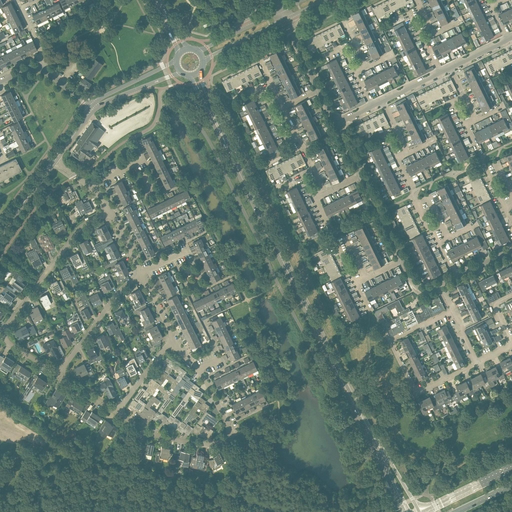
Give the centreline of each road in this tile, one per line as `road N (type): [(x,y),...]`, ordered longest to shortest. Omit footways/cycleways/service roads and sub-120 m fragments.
road 1 (tertiary): [(378,449),(214,120)]
road 2 (residential): [(58,374),(7,341),(5,326),(81,224),(109,208)]
road 3 (residential): [(58,374),(141,273)]
road 4 (residential): [(475,363),(416,393),(390,340)]
